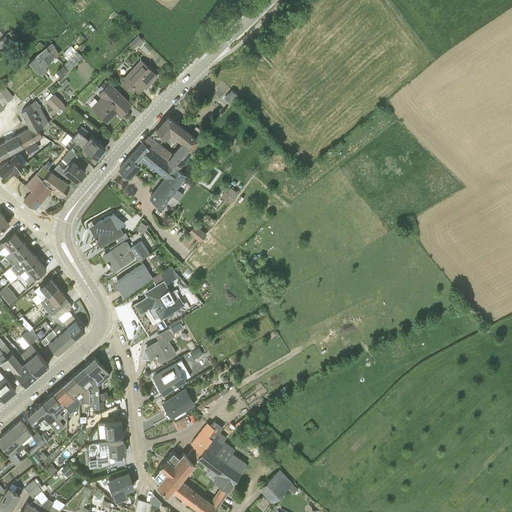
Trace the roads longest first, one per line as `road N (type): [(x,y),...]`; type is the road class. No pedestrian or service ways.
road 1 (tertiary): [(63,228),(139,130),(267,0)]
road 2 (residential): [(183,511),(140,462),(122,352),(101,328)]
road 3 (tertiary): [(0,417),(101,328)]
